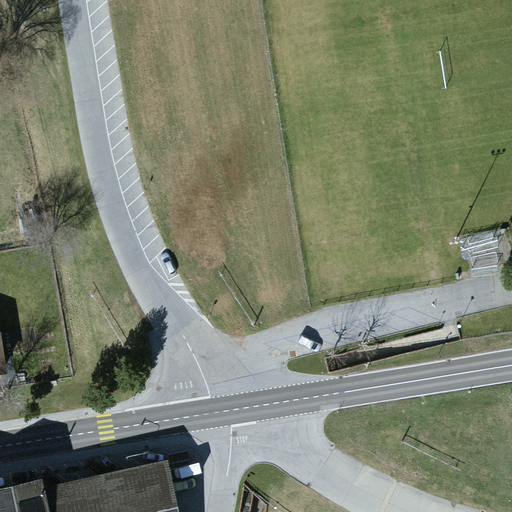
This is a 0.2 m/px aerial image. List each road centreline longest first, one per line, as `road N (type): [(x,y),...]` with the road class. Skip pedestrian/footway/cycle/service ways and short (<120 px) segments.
road 1 (primary): [(511,365),(229,410)]
road 2 (primary): [(229,410),(0,446)]
